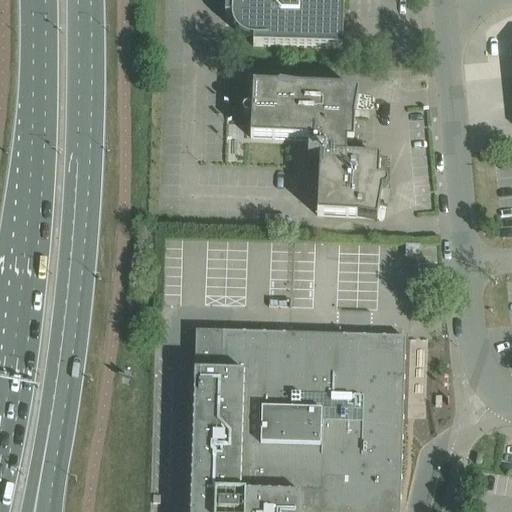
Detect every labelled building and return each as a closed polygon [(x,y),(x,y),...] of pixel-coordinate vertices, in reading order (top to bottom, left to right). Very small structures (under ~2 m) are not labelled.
[(225,0),(225,18),(232,19),(232,21),(233,23),(233,26),(234,28),(236,30),(237,32),(239,34),(241,36),(242,37),(244,38),(247,39),(249,40),(251,40),(252,41),(254,41),(254,48),(343,50),(343,0),(225,0)] [(309,158),(321,159),(342,158),(343,144),(354,144),(356,111),(359,95),(342,91),(254,87),(252,139),(309,142),(309,158)] [(386,182),(385,181),(379,180),(380,160),(342,158),(321,159),(318,217),(377,220),(378,201),(382,201),(383,202),(384,203),(384,204),(385,205),(384,206),(388,206),(391,190),(388,190),(389,189),(389,188),(389,186),(389,185),(389,184),(388,183),(386,182)] [(405,246),(404,258),(419,258),(420,246),(405,246)] [(189,511),(399,511),(405,340),(365,339),(365,333),(345,332),(345,338),(224,334),(195,333),(194,374),(189,511)]
